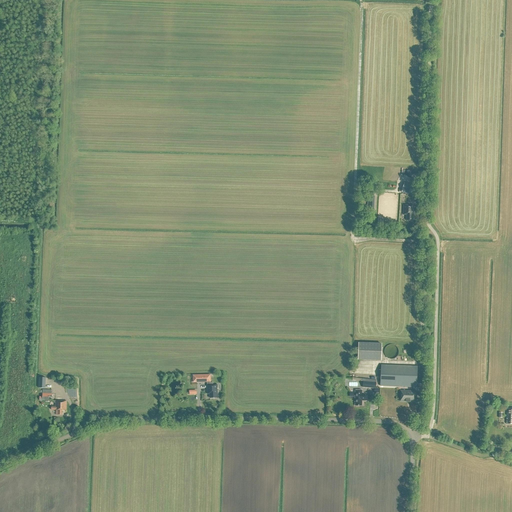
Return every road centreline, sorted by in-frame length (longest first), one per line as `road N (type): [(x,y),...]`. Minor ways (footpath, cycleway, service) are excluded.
road 1 (unclassified): [(410,434),(426,434),(433,409),(439,240),(425,217),(430,0)]
road 2 (unclassified): [(0,465),(121,420),(365,419),(410,434)]
